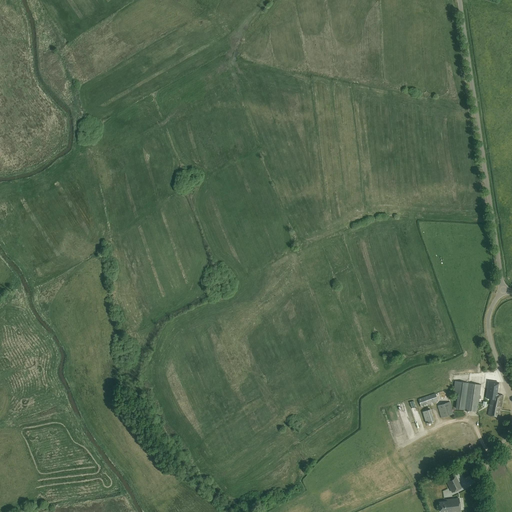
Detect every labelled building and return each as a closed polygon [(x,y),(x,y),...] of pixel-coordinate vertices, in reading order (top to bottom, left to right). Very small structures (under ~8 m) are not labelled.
[(481,385),(460,382),(455,381),(453,393),(458,393),(456,409),(477,412),(481,385)] [(500,409),(501,410),(503,395),(497,394),(498,383),(489,381),(487,398),(491,399),(488,415),(499,417),(500,411),(499,411),(500,409)] [(421,408),(438,402),(435,393),(418,399),(421,408)] [(441,418),(454,414),(450,402),(437,406),(441,418)] [(431,409),(428,410),(428,408),(426,408),(425,409),(425,408),(421,409),(422,412),(426,423),(435,420),(431,409)] [(458,482),(454,474),(445,479),(449,486),(458,482)] [(461,511),(459,498),(447,500),(447,501),(439,502),(441,511),(448,511),(450,511),(452,511),(456,511),(461,511)]
